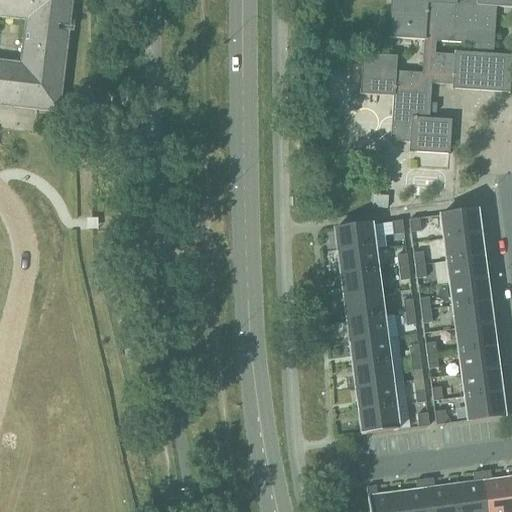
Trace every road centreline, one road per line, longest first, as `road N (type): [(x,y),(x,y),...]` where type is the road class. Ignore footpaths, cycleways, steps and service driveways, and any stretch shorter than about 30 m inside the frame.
road 1 (primary): [(269,483),(241,305),(242,0)]
road 2 (residential): [(350,471),(511,449)]
